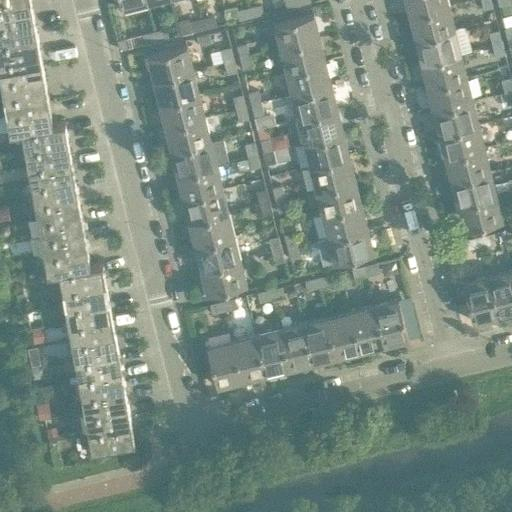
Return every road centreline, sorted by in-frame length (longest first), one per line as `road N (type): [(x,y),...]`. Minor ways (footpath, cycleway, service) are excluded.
road 1 (residential): [(81,0),(189,420),(210,427),(447,366)]
road 2 (residential): [(447,366),(402,184),(393,110),(356,0)]
